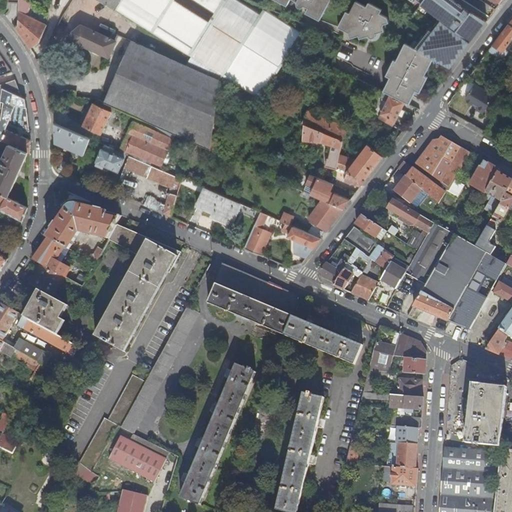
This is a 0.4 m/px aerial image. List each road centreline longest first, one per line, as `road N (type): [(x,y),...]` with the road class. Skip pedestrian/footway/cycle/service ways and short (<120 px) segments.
road 1 (residential): [(43,176),(297,282)]
road 2 (residential): [(426,114),(297,282)]
road 3 (residential): [(441,342),(428,511)]
road 4 (residential): [(0,25),(34,82),(43,176)]
road 5 (residential): [(297,282),(441,342)]
road 6 (residential): [(511,2),(426,114)]
road 7 (residential): [(43,176),(40,219),(0,285)]
